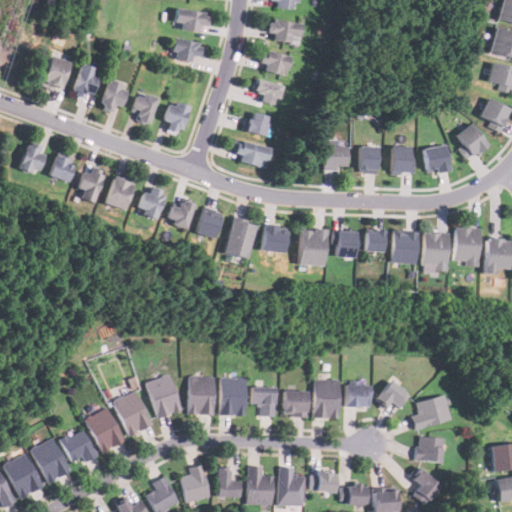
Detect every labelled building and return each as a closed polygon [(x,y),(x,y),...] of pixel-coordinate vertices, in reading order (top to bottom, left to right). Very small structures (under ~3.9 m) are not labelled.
[(274,0),(274,8),(290,8),(290,0),(274,0)] [(511,0),(498,0),(495,20),(511,23),(511,0)] [(173,9),(205,13),(204,26),(197,25),(196,32),(177,30),(178,24),(171,23),(173,9)] [(297,39),(298,21),(264,19),(263,37),(297,39)] [(486,52),(511,57),(511,31),(492,27),(486,52)] [(166,56),(188,61),(189,55),(199,57),(202,44),(171,37),(166,56)] [(259,48),(254,68),(281,74),(286,55),(259,48)] [(57,90),(67,61),(48,55),(38,84),(57,90)] [(496,84),(495,89),(511,93),(511,66),(490,61),(485,80),(496,84)] [(96,69),(78,63),(69,89),(86,96),(96,69)] [(274,103),(279,84),(252,78),(248,97),(274,103)] [(117,110),(125,86),(106,79),(97,103),(117,110)] [(153,97),(135,91),(129,108),(136,111),(133,119),(145,123),(153,97)] [(510,108),(486,97),(478,115),(488,120),(486,124),(499,130),(510,108)] [(167,100),(158,127),(176,133),(185,106),(167,100)] [(249,113),(264,117),(259,137),(239,131),(243,118),(247,119),(249,113)] [(466,159),(485,144),(467,122),(453,134),(461,144),(456,147),(466,159)] [(261,166),(266,147),(231,138),(227,157),(261,166)] [(34,174),(44,146),(25,140),(16,168),(34,174)] [(421,147),(426,173),(448,169),(443,143),(421,147)] [(334,169),(334,165),(343,165),(343,145),(320,144),(320,169),(334,169)] [(408,145),(388,144),(387,172),(412,172),(413,157),(408,157),(408,145)] [(354,172),(374,172),(375,145),(355,145),(354,172)] [(65,181),(72,160),(53,154),(46,174),(65,181)] [(73,194),(91,201),(102,171),(84,164),(73,194)] [(131,181),(111,176),(103,203),(122,209),(131,181)] [(151,218),(162,191),(144,184),(133,210),(151,218)] [(182,228),(191,203),(174,197),(165,221),(182,228)] [(199,205),(190,234),(208,239),(217,211),(199,205)] [(221,253),(243,257),(250,221),(228,217),(221,253)] [(259,222),(256,250),(280,253),(282,232),(272,231),(273,223),(259,222)] [(477,263),(478,227),(453,226),(452,262),(477,263)] [(321,265),(321,228),(295,228),(295,265),(321,265)] [(361,230),(361,251),(380,251),(380,229),(361,230)] [(391,229),(389,262),(416,263),(418,230),(391,229)] [(331,230),(330,257),(352,257),(352,231),(331,230)] [(446,232),(421,232),(421,272),(446,272),(446,232)] [(508,268),(510,239),(485,237),(482,272),(496,273),(497,267),(508,268)] [(167,374),(144,380),(153,416),(177,409),(167,374)] [(210,376),(186,376),(186,412),(210,412),(210,376)] [(217,414),(241,414),(241,377),(217,377),(217,414)] [(335,379),(311,379),(310,417),(335,417),(335,379)] [(396,407),(406,393),(387,380),(373,399),(385,407),(388,401),(396,407)] [(366,384),(342,384),(342,405),(366,405),(366,384)] [(271,385),(247,385),(247,403),(257,404),(257,415),(271,415),(271,385)] [(126,435),(148,424),(131,390),(109,401),(126,435)] [(303,415),(303,390),(280,390),(280,415),(303,415)] [(410,402),(416,427),(447,419),(441,394),(410,402)] [(120,440),(104,407),(81,418),(98,451),(120,440)] [(82,461),(94,455),(80,428),(57,440),(69,461),(79,456),(82,461)] [(439,437),(414,436),(413,460),(439,461),(439,437)] [(66,470),(49,437),(27,449),(44,482),(66,470)] [(511,442),(487,446),(490,471),(511,468),(511,442)] [(39,485),(21,453),(0,465),(17,497),(39,485)] [(183,501),(207,496),(199,464),(186,467),(188,474),(177,476),(183,501)] [(245,503),(270,503),(270,475),(259,475),(259,466),(245,466),(245,503)] [(410,493),(422,504),(438,485),(416,466),(408,476),(418,484),(410,493)] [(301,504),(301,474),(291,474),(291,467),(276,467),(276,504),(301,504)] [(213,496),(238,496),(238,479),(227,479),(227,468),(213,468),(213,496)] [(308,471),(307,489),(332,491),(333,472),(308,471)] [(143,494),(152,511),(157,511),(176,501),(161,475),(149,482),(152,489),(143,494)] [(511,498),(511,475),(493,477),(495,500),(511,498)] [(0,506),(12,501),(0,476),(0,506)] [(339,483),(339,504),(363,504),(363,483),(339,483)] [(372,511),(395,510),(394,486),(370,488),(372,511)] [(128,506),(123,497),(112,503),(116,511),(144,511),(138,500),(128,506)]
